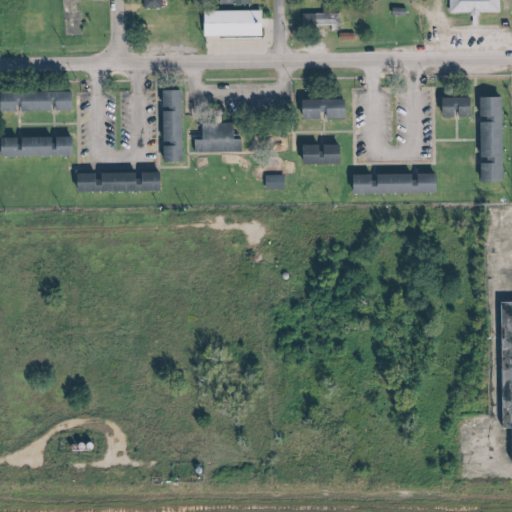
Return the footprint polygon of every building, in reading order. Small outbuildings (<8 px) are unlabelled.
[(147,0),(147,8),(166,8),(166,0),(147,0)] [(445,0),(495,0),(496,12),(445,13),(445,0)] [(268,10),(210,11),(211,36),(269,35),(268,10)] [(344,13),(306,14),(307,27),(345,26),(344,13)] [(189,91),(167,91),(167,109),(170,109),(171,144),(168,144),(168,162),(190,162),(189,91)] [(80,92),(5,92),(5,111),(80,111),(80,92)] [(479,97),(447,98),(448,117),(480,116),(479,97)] [(509,97),(484,97),(484,117),(494,117),(494,122),(484,122),(485,157),(495,157),(495,163),(486,163),(486,182),(511,182),(509,97)] [(354,118),(354,99),(308,100),(308,119),(332,118),(332,119),(354,118)] [(248,140),(241,139),(241,123),(208,123),(208,138),(198,138),(198,152),(247,152),(248,140)] [(81,156),(81,137),(4,138),(5,157),(81,156)] [(348,145),(307,145),(307,164),(349,164),(348,145)] [(106,173),(81,174),(81,193),(168,191),(168,173),(147,173),(106,173)] [(382,175),(357,175),(357,193),(445,194),(445,174),(382,174),(382,175)] [(289,175),(270,176),(271,190),(290,189),(289,175)] [(511,301),(496,301),(496,427),(508,427),(508,461),(511,461),(511,301)]
